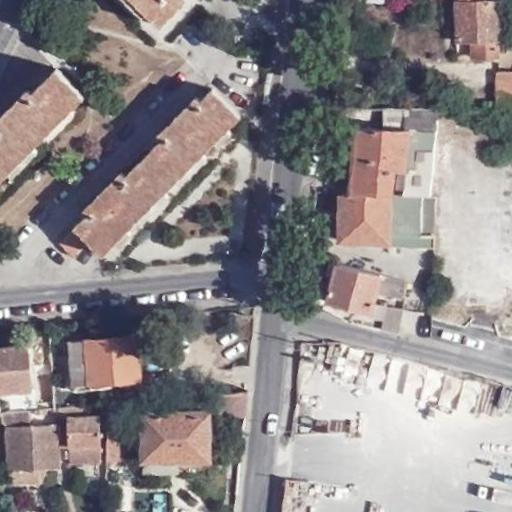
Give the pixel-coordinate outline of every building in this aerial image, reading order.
[(139,0),(164,24),(186,0),(139,0)] [(457,0),(458,41),(475,42),(474,57),(498,58),(498,41),(501,41),(501,1),(497,1),(496,0),(457,0)] [(0,125),(0,179),(83,96),(57,68),(9,116),(0,125)] [(511,106),(511,71),(500,71),(500,107),(511,106)] [(101,256),(240,115),(214,89),(169,135),(115,189),(60,244),(73,257),(88,243),(101,256)] [(407,196),(432,197),(439,109),(407,108),(384,107),(383,128),(405,129),(410,129),(407,196)] [(410,129),(405,129),(383,128),(356,127),(353,181),(353,189),(352,193),(407,196),(410,129)] [(352,193),(344,193),(341,240),(436,245),(438,197),(432,197),(407,196),(352,193)] [(315,303),(325,260),(309,255),(304,297),(315,303)] [(407,281),(338,263),(328,302),(371,313),(372,309),(377,311),(379,304),(374,302),(376,294),(403,300),(407,281)] [(385,305),(383,327),(399,329),(401,307),(385,305)] [(135,335),(84,339),(88,384),(137,381),(135,335)] [(72,385),(88,384),(84,339),(68,340),(72,385)] [(0,391),(27,389),(23,345),(0,347),(0,391)] [(245,413),(247,392),(234,393),(206,395),(207,401),(218,401),(219,414),(245,413)] [(185,397),(163,398),(163,411),(140,412),(140,459),(206,459),(207,413),(185,413),(185,397)] [(106,403),(105,458),(123,458),(126,402),(106,403)] [(57,445),(56,423),(31,424),(29,410),(2,412),(0,411),(0,421),(2,422),(7,425),(9,467),(39,466),(57,466),(57,445)] [(56,417),(56,423),(57,445),(69,445),(99,445),(98,415),(56,417)] [(99,460),(99,445),(69,445),(69,461),(99,460)] [(39,479),(39,466),(9,467),(9,479),(39,479)] [(303,511),(308,481),(285,479),(280,511),(303,511)] [(166,511),(167,492),(148,492),(148,511),(166,511)]
